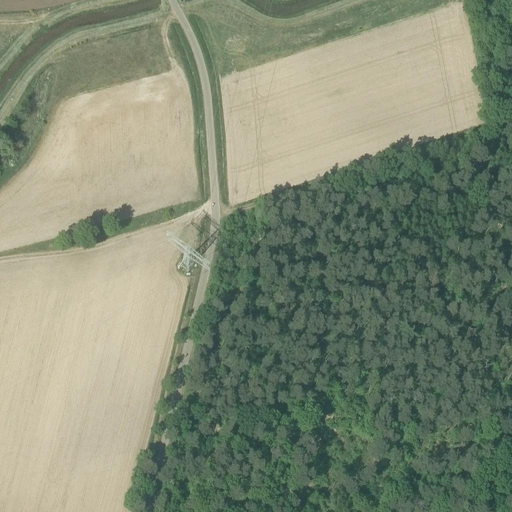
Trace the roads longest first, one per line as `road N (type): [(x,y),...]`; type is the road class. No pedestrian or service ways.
road 1 (unclassified): [(146,511),(216,219),(206,80),(171,0)]
road 2 (track): [(511,430),(170,413)]
road 3 (track): [(216,219),(511,120)]
